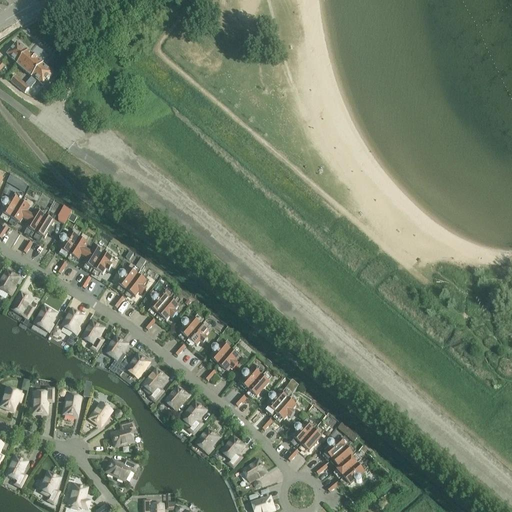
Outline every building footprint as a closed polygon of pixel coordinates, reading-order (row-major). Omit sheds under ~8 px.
[(7,56),(18,65),(28,53),(17,44),(7,56)] [(18,65),(17,66),(22,70),(32,78),(33,78),(43,66),(43,65),(28,53),(18,65)] [(43,87),(53,75),(43,66),(33,78),(32,78),(26,86),(30,89),(37,81),(41,84),(43,87)] [(16,77),(11,83),(17,88),(22,83),(16,77)] [(24,94),(28,88),(22,83),(17,88),(24,94)] [(22,185),(18,191),(24,194),(28,188),(22,185)] [(2,215),(11,220),(21,204),(12,199),(9,204),(6,203),(4,203),(2,206),(3,208),(5,210),(2,215)] [(23,220),(26,222),(30,217),(27,215),(30,209),(21,204),(11,220),(20,226),(23,220)] [(64,208),(57,218),(58,223),(64,226),(72,214),(64,208)] [(26,222),(30,224),(27,229),(36,235),(45,219),(36,213),(33,218),(30,217),(26,222)] [(72,216),(68,222),(74,225),(77,220),(72,216)] [(51,229),(54,224),(45,219),(36,235),(45,240),(48,235),(51,237),(54,231),(51,229)] [(60,251),(69,257),(79,241),(70,235),(67,240),(64,239),(62,240),(60,242),(61,245),(63,246),(60,251)] [(81,257),(85,259),(88,253),(85,251),(88,246),(79,241),(69,257),(78,262),(81,257)] [(85,266),(94,271),(103,255),(94,250),(91,255),(88,253),(85,259),(88,261),(85,266)] [(130,254),(126,260),(129,262),(134,257),(130,254)] [(112,260),(103,255),(94,271),(103,277),(106,271),(109,273),(112,268),(109,266),(112,260)] [(119,277),(120,280),(122,282),(118,287),(127,293),(138,278),(130,271),(126,276),(124,275),(121,275),(119,277)] [(0,290),(9,296),(19,280),(7,273),(0,285),(0,290)] [(143,289),(146,284),(138,278),(127,293),(135,299),(139,294),(142,296),(146,291),(143,289)] [(12,311),(28,321),(35,310),(29,307),(33,302),(30,300),(31,298),(25,295),(24,296),(21,295),(12,311)] [(154,304),(150,309),(158,316),(170,302),(162,295),(159,299),(156,298),(154,298),(152,300),(152,303),(154,304)] [(174,313),(178,308),(170,302),(158,316),(166,323),(170,318),(173,321),(177,315),(174,313)] [(56,316),(45,309),(35,325),(46,332),(56,316)] [(72,312),(63,328),(74,335),(84,318),(72,312)] [(181,335),(189,341),(201,327),(193,320),(189,325),(187,323),(184,323),(182,325),(183,328),(185,330),(181,335)] [(104,330),(92,324),(82,340),(93,346),(91,350),(97,353),(103,342),(98,339),(104,330)] [(189,341),(197,348),(200,344),(203,346),(208,341),(205,338),(209,334),(201,327),(189,341)] [(116,339),(105,354),(116,362),(116,361),(119,364),(125,356),(122,354),(127,346),(116,339)] [(211,360),(219,367),(231,353),(223,346),(219,350),(217,349),(214,349),(212,351),(213,354),(215,356),(211,360)] [(219,367),(227,374),(231,369),(233,372),(238,366),(235,364),(239,359),(231,353),(219,367)] [(137,380),(149,365),(138,357),(127,372),(137,380)] [(126,362),(121,368),(125,372),(130,365),(126,362)] [(267,362),(264,366),(268,370),(272,365),(267,362)] [(241,385),(249,392),(261,378),(253,371),(249,376),(247,374),(245,374),(243,376),(243,379),(245,381),(241,385)] [(167,380),(157,372),(143,388),(145,390),(144,391),(150,396),(151,397),(150,399),(155,403),(163,394),(159,390),(167,380)] [(269,385),(261,378),(249,392),(257,399),(269,385)] [(23,382),(21,392),(27,393),(29,383),(23,382)] [(293,382),(281,396),(288,401),(299,388),(293,382)] [(175,412),(188,398),(178,389),(165,404),(175,412)] [(0,409),(13,413),(16,402),(20,404),(22,396),(6,391),(0,409)] [(33,394),(33,415),(46,416),(46,404),(52,404),(53,391),(46,391),(46,393),(44,393),(36,392),(36,395),(33,394)] [(268,409),(276,416),(288,401),(281,396),(280,394),(276,399),(274,397),(271,397),(269,400),(270,402),(272,404),(268,409)] [(67,397),(63,416),(76,418),(80,400),(67,397)] [(296,408),(288,401),(276,416),(284,422),(288,418),(291,420),(295,415),(292,413),(296,408)] [(190,430),(188,431),(194,436),(202,426),(197,422),(205,413),(195,404),(182,420),(184,422),(183,424),(188,429),(190,430)] [(89,421),(100,428),(111,413),(100,405),(89,421)] [(115,414),(114,417),(116,419),(119,420),(122,418),(122,415),(121,413),(118,412),(115,414)] [(119,427),(121,433),(111,436),(114,449),(133,444),(130,432),(134,431),(132,424),(119,427)] [(293,440),(301,446),(314,432),(306,425),(302,430),(300,428),(297,428),(295,430),(295,433),(297,435),(293,440)] [(342,425),(338,430),(353,443),(357,438),(342,425)] [(196,446),(209,456),(214,450),(211,448),(218,440),(208,431),(196,446)] [(337,431),(332,435),(337,439),(341,435),(337,431)] [(309,453),(322,439),(314,432),(301,446),(309,453)] [(244,448),(234,440),(222,454),(231,462),(228,465),(233,469),(242,460),(237,456),(244,448)] [(328,448),(330,450),(325,454),(332,462),(346,450),(339,442),(335,446),(333,444),(330,443),(328,445),(328,448)] [(351,459),(353,457),(346,450),(332,462),(339,469),(351,459)] [(16,482),(14,486),(20,489),(26,478),(21,475),(26,464),(15,458),(5,477),(16,482)] [(357,467),(351,459),(339,469),(336,471),(343,479),(357,467)] [(122,467),(111,462),(106,474),(125,483),(130,472),(134,474),(137,467),(125,462),(122,467)] [(249,484),(266,474),(259,463),(242,473),(249,484)] [(360,479),(364,475),(357,467),(343,479),(350,487),(355,483),(357,485),(359,485),(361,483),(362,481),(360,479)] [(49,499),(47,502),(53,506),(59,494),(54,491),(59,480),(47,474),(43,482),(41,481),(38,488),(40,489),(39,491),(41,493),(40,494),(47,498),(49,499)] [(71,508),(70,510),(77,511),(78,510),(81,511),(81,510),(87,511),(90,503),(83,501),(86,490),(74,487),(68,507),(71,508)] [(273,511),(274,511),(270,499),(252,505),(254,511),(273,511)] [(150,505),(150,503),(143,503),(142,511),(162,511),(162,507),(159,507),(159,505),(152,505),(150,505)]
